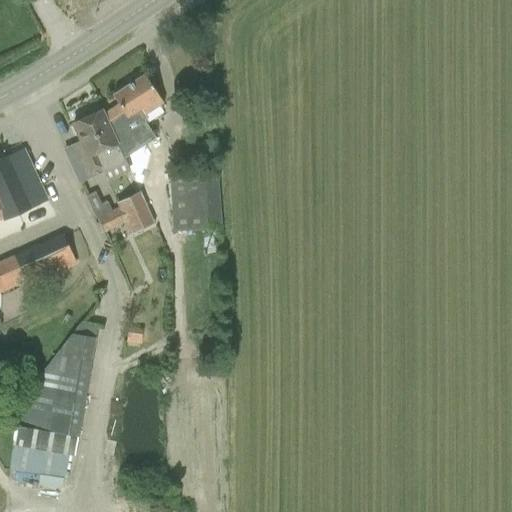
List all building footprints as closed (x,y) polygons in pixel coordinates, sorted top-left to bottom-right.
[(143,74),(112,95),(118,104),(144,144),(154,138),(141,117),(162,103),(143,74)] [(100,111),(72,124),(84,150),(80,152),(89,172),(100,167),(102,172),(124,162),(137,193),(139,192),(140,194),(150,154),(144,144),(118,104),(102,115),(100,111)] [(0,209),(3,216),(4,219),(45,200),(22,149),(0,159),(0,209)] [(216,171),(169,174),(171,215),(203,213),(204,229),(220,228),(216,171)] [(137,193),(116,203),(117,205),(125,221),(131,234),(153,223),(140,194),(139,192),(137,193)] [(95,193),(85,197),(102,232),(118,224),(112,211),(111,212),(106,202),(100,205),(95,193)] [(61,235),(12,257),(25,285),(74,263),(61,235)] [(110,257),(84,274),(93,290),(120,273),(110,257)] [(128,329),(126,339),(141,342),(143,331),(128,329)] [(24,395),(19,426),(77,436),(89,362),(54,356),(24,395)]
